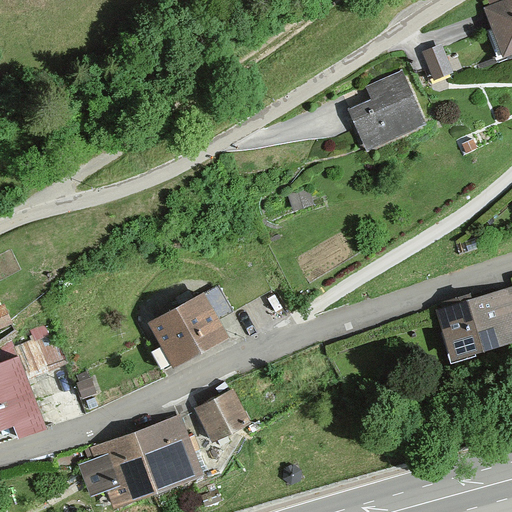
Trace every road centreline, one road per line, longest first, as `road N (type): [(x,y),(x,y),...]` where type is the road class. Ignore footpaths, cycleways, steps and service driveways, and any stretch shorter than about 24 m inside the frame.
road 1 (residential): [(0,218),(102,191),(250,121),(442,0)]
road 2 (track): [(37,203),(235,74),(328,0)]
road 3 (residential): [(231,356),(467,214),(511,172)]
road 4 (residential): [(231,356),(511,260)]
road 5 (residential): [(0,448),(231,356)]
road 6 (primary): [(382,511),(511,480)]
